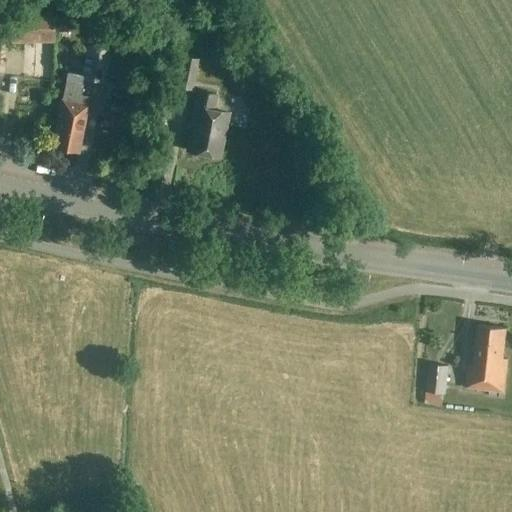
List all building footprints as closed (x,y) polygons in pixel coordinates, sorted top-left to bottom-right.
[(9,10),(9,11),(10,41),(10,43),(55,42),(54,9),(9,10)] [(0,41),(10,41),(9,11),(0,11),(0,41)] [(81,75),(80,78),(82,78),(105,82),(110,49),(87,45),(81,75)] [(193,90),(200,59),(182,55),(176,87),(193,90)] [(130,62),(110,59),(106,81),(127,85),(130,62)] [(68,73),(53,146),(78,151),(88,105),(83,104),(85,97),(78,95),(82,78),(80,78),(81,75),(68,73)] [(194,121),(188,151),(219,157),(228,114),(213,110),(216,95),(198,92),(193,121),(194,121)] [(469,365),(466,388),(503,393),(508,359),(503,359),(506,329),(477,326),(474,365),(469,365)] [(430,365),(426,392),(443,394),(445,395),(448,366),(430,365)] [(442,406),(443,394),(426,392),(424,404),(442,406)]
